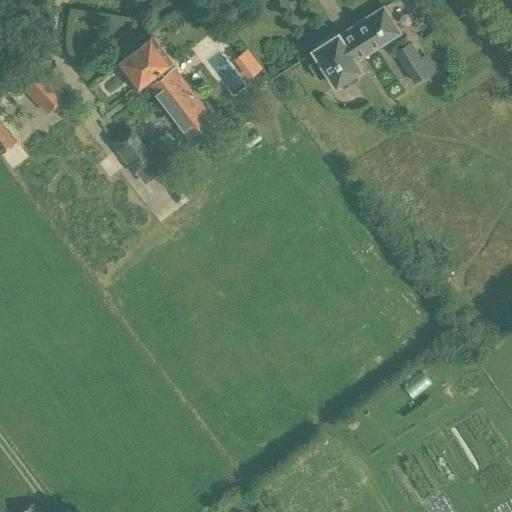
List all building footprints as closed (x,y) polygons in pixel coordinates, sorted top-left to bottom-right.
[(382,7),(351,26),(354,30),(368,52),(399,32),(382,7)] [(318,60),(310,65),(318,77),(326,72),(335,86),(341,81),(343,83),(355,76),(354,74),(360,69),(354,60),(368,52),(354,30),(340,38),(337,33),(312,49),(318,60)] [(167,63),(158,52),(162,49),(152,36),(117,63),(136,88),(148,79),(152,83),(148,86),(187,137),(213,117),(174,66),(170,61),(167,63)] [(420,57),(410,40),(393,51),(413,82),(429,72),(429,71),(435,67),(426,52),(420,57)] [(189,46),(175,57),(193,80),(207,69),(189,46)] [(43,107),(60,90),(32,60),(14,77),(43,107)] [(239,134),(254,124),(247,113),(231,124),(239,134)] [(0,152),(1,154),(17,143),(0,121),(0,152)] [(134,171),(152,158),(130,128),(112,141),(134,171)] [(41,511),(34,502),(20,511),(41,511)]
